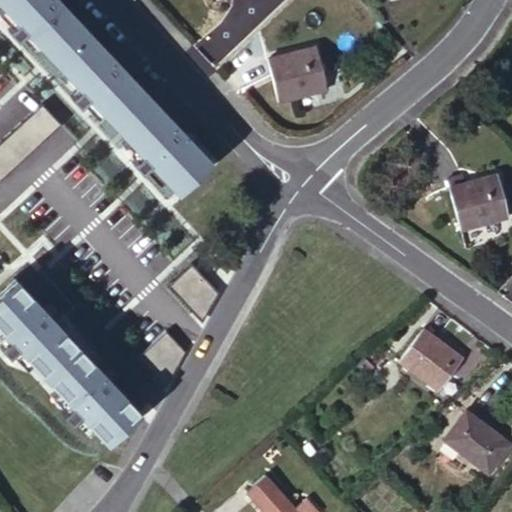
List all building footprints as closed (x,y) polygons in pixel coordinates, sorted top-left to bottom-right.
[(0,0),(16,17),(6,26),(15,36),(25,26),(79,84),(68,94),(77,103),(88,94),(139,149),(129,159),(138,168),(148,159),(175,188),(206,159),(60,0),(0,0)] [(326,78),(316,38),(267,49),(277,89),(326,78)] [(0,177),(60,121),(43,102),(0,142),(0,177)] [(507,215),(497,172),(449,181),(459,225),(507,215)] [(217,290),(191,263),(167,285),(202,324),(217,290)] [(79,410),(105,439),(136,411),(111,382),(121,373),(109,359),(99,368),(52,316),(63,307),(51,293),(40,302),(15,273),(0,286),(0,320),(10,332),(0,340),(0,341),(8,351),(18,341),(70,400),(60,409),(69,419),(79,410)] [(420,326),(397,357),(437,385),(459,355),(420,326)] [(185,351),(166,330),(136,358),(165,388),(185,351)] [(463,411),(444,438),(492,470),(510,443),(463,411)] [(264,471),(248,486),(270,511),(317,511),(318,511),(304,494),(294,504),(264,471)]
